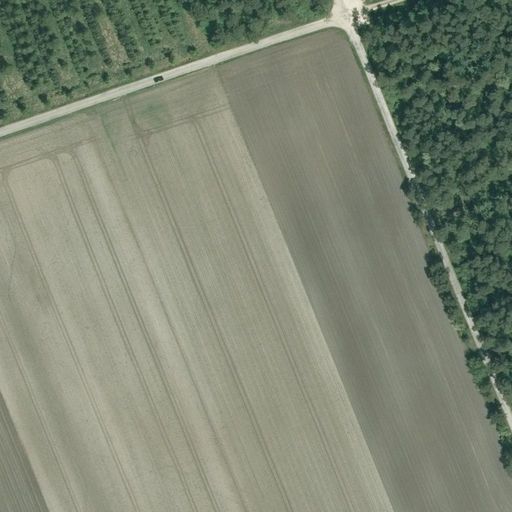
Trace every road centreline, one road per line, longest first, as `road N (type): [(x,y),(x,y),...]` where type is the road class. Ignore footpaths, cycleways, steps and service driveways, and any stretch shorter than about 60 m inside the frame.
road 1 (unclassified): [(348,14),(511,421)]
road 2 (unclassified): [(348,14),(0,132)]
